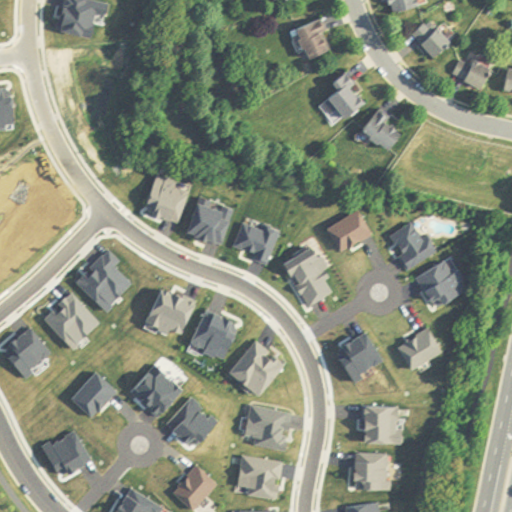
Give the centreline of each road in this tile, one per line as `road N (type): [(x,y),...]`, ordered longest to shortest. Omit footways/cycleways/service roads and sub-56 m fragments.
road 1 (residential): [(302,511),(319,421),(307,356),(266,302),(156,251),(83,184),(37,100),(28,0)]
road 2 (residential): [(511,129),(447,113),(404,86),(369,45),(349,0)]
road 3 (residential): [(0,312),(107,212)]
